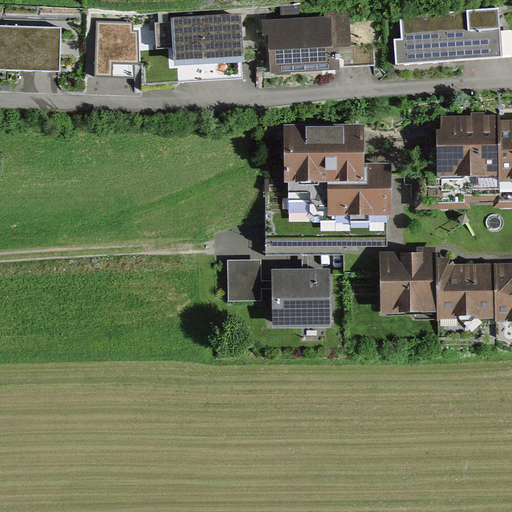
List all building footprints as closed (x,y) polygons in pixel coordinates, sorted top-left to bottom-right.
[(465,20),(394,22),(395,71),(466,70),(465,20)] [(140,63),(140,23),(100,22),(99,75),(115,76),(115,63),(140,63)] [(240,26),(170,28),(171,75),(242,73),(240,26)] [(350,28),(272,33),(275,78),(336,75),(335,56),(352,55),(350,28)] [(59,39),(0,35),(0,79),(57,83),(59,39)] [(441,178),(500,177),(500,128),(500,123),(441,124),(441,178)] [(511,183),(511,127),(500,128),(500,177),(500,184),(511,183)] [(359,140),(288,142),(290,219),(323,218),(323,231),(392,229),(390,173),(360,174),(359,140)] [(386,315),(439,313),(437,271),(437,259),(384,260),(386,315)] [(263,263),(228,264),(229,307),(265,306),(263,263)] [(498,325),(511,324),(511,268),(496,269),(498,320),(498,325)] [(439,322),(498,320),(496,269),(437,271),(439,313),(439,322)] [(329,277),(274,277),(275,329),(329,329),(329,277)]
